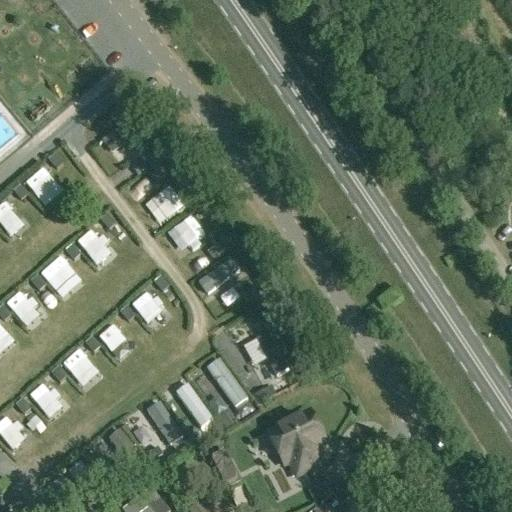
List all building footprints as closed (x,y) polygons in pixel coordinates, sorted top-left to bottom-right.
[(110,140),(116,151),(131,142),(125,131),(110,140)] [(45,202),(58,192),(41,171),(28,182),(45,202)] [(154,208),(165,223),(188,205),(177,191),(154,208)] [(0,217),(8,233),(21,226),(8,201),(0,205),(0,217)] [(174,235),(185,253),(209,239),(198,221),(174,235)] [(99,227),(79,239),(94,262),(113,250),(99,227)] [(62,293),(79,277),(60,258),(44,274),(62,293)] [(209,284),(223,305),(237,296),(224,275),(209,284)] [(267,301),(258,287),(249,293),(258,307),(267,301)] [(8,303),(32,328),(48,313),(24,288),(8,303)] [(153,322),(166,307),(147,291),(134,306),(153,322)] [(120,319),(101,328),(119,364),(138,355),(120,319)] [(0,346),(8,338),(0,330),(0,346)] [(249,347),(267,389),(295,376),(292,369),(277,375),(262,341),(249,347)] [(6,345),(0,349),(0,359),(2,363),(13,354),(6,345)] [(221,366),(208,375),(234,411),(247,402),(221,366)] [(30,394),(51,417),(62,407),(41,384),(30,394)] [(188,390),(176,398),(201,434),(213,425),(188,390)] [(159,408),(146,416),(170,451),(183,442),(159,408)] [(12,412),(0,422),(0,434),(12,448),(30,433),(12,412)] [(289,464),(297,479),(324,465),(316,450),(325,446),(310,417),(270,437),(285,466),(289,464)] [(120,437),(109,446),(134,475),(145,466),(120,437)] [(234,470),(225,454),(211,461),(219,477),(234,470)] [(80,468),(69,477),(92,507),(104,499),(80,468)] [(149,511),(168,511),(151,490),(123,511),(146,511),(148,510),(149,511)]
